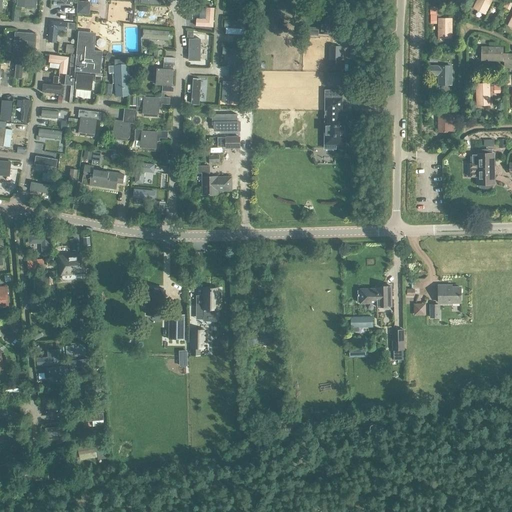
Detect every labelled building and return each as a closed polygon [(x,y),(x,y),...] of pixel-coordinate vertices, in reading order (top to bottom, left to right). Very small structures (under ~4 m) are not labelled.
[(478,0),(475,8),(487,14),(493,0),(478,0)] [(135,12),(133,24),(141,26),(174,29),(174,23),(174,16),(169,7),(148,5),(135,5),(135,12)] [(207,20),(197,19),(197,27),(213,27),(214,9),(207,9),(207,20)] [(314,28),(313,36),(319,36),(319,33),(332,34),(333,17),(337,17),(337,10),(329,9),(329,16),(319,15),(319,16),(319,27),(319,28),(314,28)] [(438,36),(451,37),(452,18),(439,17),(438,36)] [(51,22),(49,42),(55,42),(57,29),(66,30),(67,29),(67,23),(51,22)] [(221,24),(222,32),(238,31),(238,24),(221,24)] [(35,51),(36,33),(16,32),(16,40),(28,41),(27,51),(35,51)] [(122,32),(122,56),(137,55),(137,32),(122,32)] [(77,55),(76,67),(76,71),(101,73),(102,56),(90,55),(91,38),(88,38),(88,35),(82,35),(82,37),(79,37),(77,55)] [(200,40),(190,40),(189,61),(200,61),(200,40)] [(67,44),(66,53),(74,54),(75,45),(67,44)] [(223,48),(223,55),(239,55),(239,63),(244,63),(245,49),(223,48)] [(503,48),(482,48),(482,61),(502,61),(503,55),(503,48)] [(50,55),(49,62),(61,64),(60,74),(66,75),(69,58),(50,55)] [(17,58),(15,78),(22,79),(23,66),(29,66),(29,62),(23,62),(23,58),(17,58)] [(329,62),(329,70),(340,70),(340,58),(331,58),(331,62),(329,62)] [(164,70),(158,70),(157,85),(171,86),(172,70),(175,71),(175,64),(164,63),(164,70)] [(128,65),(114,65),(115,73),(115,83),(116,96),(130,95),(128,65)] [(431,66),(431,75),(440,75),(440,85),(451,85),(451,66),(431,66)] [(341,74),(327,74),(327,82),(341,82),(341,74)] [(93,76),(77,75),(76,89),(92,90),(93,76)] [(219,76),(218,84),(221,84),(220,107),(244,108),(245,76),(229,75),(229,77),(219,76)] [(70,79),(70,77),(66,77),(65,85),(74,86),(74,79),(70,79)] [(193,79),(191,103),(201,104),(203,80),(193,79)] [(494,84),(494,88),(490,88),(490,84),(476,85),(477,104),(490,104),(490,92),(495,92),(495,93),(501,93),(501,84),(494,84)] [(145,96),(138,95),(137,106),(143,107),(143,114),(160,115),(160,107),(159,107),(159,98),(145,97),(145,96)] [(325,116),(325,140),(334,140),(334,144),(344,144),(344,140),(345,140),(345,116),(340,116),(340,110),(341,110),(341,99),(332,99),(325,99),(325,110),(327,110),(327,116),(325,116)] [(24,100),(24,101),(18,100),(17,106),(23,107),(21,122),(29,123),(32,101),(24,100)] [(3,101),(1,120),(11,121),(12,102),(3,101)] [(439,113),(439,132),(445,132),(445,131),(455,131),(455,122),(453,122),(453,113),(439,113)] [(237,114),(212,115),(212,123),(215,123),(215,125),(215,131),(240,130),(240,122),(238,122),(237,114)] [(135,117),(123,115),(123,121),(114,120),(112,137),(129,139),(131,123),(134,124),(135,117)] [(81,118),(79,132),(95,133),(96,120),(81,118)] [(143,130),(136,130),(135,141),(142,141),(141,147),(156,148),(157,133),(143,132),(143,130)] [(47,134),(47,142),(61,143),(61,135),(47,134)] [(226,138),(226,149),(240,149),(240,138),(226,138)] [(85,151),(84,159),(92,160),(93,152),(85,151)] [(209,163),(220,163),(219,153),(213,153),(213,155),(209,156),(209,163)] [(473,164),(470,164),(470,178),(476,177),(476,178),(476,184),(477,184),(479,184),(479,187),(484,189),(488,189),(492,187),(492,184),(495,184),(495,154),(477,154),(477,155),(473,155),(473,164)] [(58,160),(36,156),(35,164),(47,166),(46,169),(51,170),(52,167),(57,168),(58,160)] [(11,163),(0,161),(0,175),(10,177),(11,163)] [(138,163),(135,183),(143,184),(145,171),(154,173),(155,165),(138,163)] [(116,189),(117,183),(123,183),(124,174),(100,170),(101,167),(85,165),(82,184),(116,189)] [(217,177),(210,177),(210,166),(196,166),(196,174),(202,174),(202,177),(203,177),(203,195),(217,195),(217,191),(231,190),(231,177),(217,177)] [(48,174),(47,181),(54,183),(56,172),(48,171),(48,173),(48,174)] [(134,189),(134,198),(155,200),(155,191),(134,189)] [(42,252),(51,251),(49,234),(28,235),(29,244),(41,243),(42,252)] [(76,275),(76,276),(87,275),(86,266),(84,266),(84,256),(68,257),(68,256),(60,257),(62,276),(76,275)] [(43,259),(28,261),(29,272),(44,270),(43,259)] [(49,274),(35,276),(36,289),(50,288),(49,274)] [(452,285),(439,286),(439,303),(461,302),(461,287),(452,287),(452,285)] [(391,286),(377,286),(377,289),(377,302),(377,306),(391,306),(391,286)] [(0,308),(9,308),(7,287),(0,287),(0,308)] [(163,299),(163,288),(148,288),(148,297),(143,296),(143,306),(147,306),(147,315),(154,315),(156,315),(163,315),(163,304),(163,299)] [(203,305),(196,305),(196,316),(208,317),(208,315),(218,315),(218,308),(220,308),(220,301),(218,301),(218,289),(204,289),(203,305)] [(377,289),(361,289),(361,303),(377,302),(377,289)] [(440,304),(438,304),(430,304),(430,318),(440,318),(440,304)] [(59,310),(30,313),(33,343),(62,340),(60,327),(60,320),(59,310)] [(425,310),(413,310),(413,322),(424,322),(425,310)] [(169,315),(169,339),(185,339),(185,315),(169,315)] [(372,327),(372,317),(351,317),(351,328),(353,328),(353,331),(359,331),(359,328),(372,327)] [(192,329),(192,356),(201,356),(201,348),(204,348),(204,329),(192,329)] [(392,350),(405,350),(404,329),(392,330),(392,350)] [(248,346),(270,344),(269,337),(272,337),(271,331),(268,332),(268,330),(259,331),(259,332),(246,334),(248,346)] [(85,345),(66,346),(67,356),(68,356),(69,356),(86,355),(85,345)] [(349,347),(349,357),(366,357),(366,346),(349,347)] [(48,357),(37,358),(38,366),(62,364),(61,349),(48,351),(48,357)] [(403,350),(394,351),(394,360),(395,360),(398,360),(403,360),(404,360),(403,350)] [(187,351),(179,351),(180,366),(188,366),(187,351)] [(104,356),(64,358),(65,365),(66,379),(105,376),(104,356)] [(47,370),(45,372),(46,377),(48,378),(53,377),(54,384),(65,382),(64,368),(63,368),(47,370)] [(18,387),(1,389),(3,401),(29,397),(27,385),(25,385),(27,375),(24,373),(20,374),(18,387)] [(100,378),(85,380),(86,384),(87,400),(102,399),(100,383),(100,378)] [(53,394),(42,396),(44,404),(63,401),(61,389),(52,390),(53,394)] [(108,401),(75,404),(78,422),(80,443),(111,438),(108,409),(108,401)] [(11,402),(0,403),(0,420),(14,418),(11,402)] [(62,426),(45,428),(46,437),(63,435),(62,426)] [(0,443),(3,443),(3,445),(10,444),(11,450),(23,448),(22,437),(10,438),(9,432),(0,433),(0,443)] [(97,448),(79,451),(81,460),(98,457),(99,459),(106,458),(105,456),(105,451),(108,450),(108,446),(104,447),(97,448)] [(13,452),(8,453),(9,461),(22,459),(21,454),(13,455),(13,452)] [(53,480),(55,480),(78,477),(76,460),(71,460),(71,463),(66,463),(64,466),(65,471),(52,473),(53,480)]
